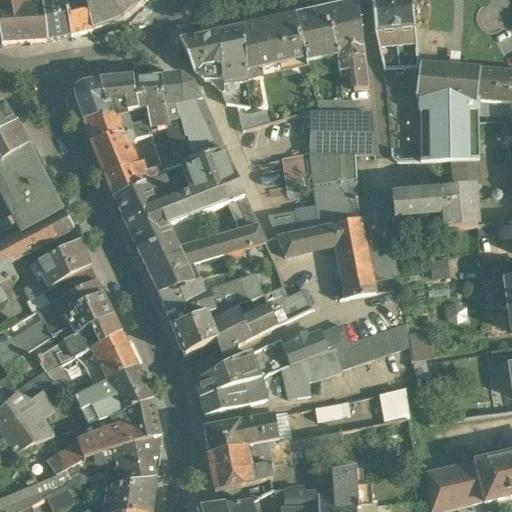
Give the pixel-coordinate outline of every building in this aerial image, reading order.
[(0,0),(0,39),(2,46),(48,44),(41,5),(36,5),(35,0),(0,0)] [(40,0),(41,5),(48,44),(71,39),(64,4),(63,0),(40,0)] [(83,0),(70,0),(72,2),(64,4),(71,39),(92,34),(83,0)] [(83,0),(92,34),(107,30),(121,23),(133,14),(144,3),(145,4),(147,0),(83,0)] [(390,0),(379,0),(372,1),(375,33),(378,47),(390,47),(396,46),(397,46),(395,30),(396,30),(390,0)] [(411,0),(390,0),(396,30),(414,28),(411,0)] [(324,9),(324,10),(337,59),(338,60),(339,73),(351,72),(353,88),(368,87),(361,2),(324,9)] [(324,10),(295,16),(307,62),(326,59),(326,60),(337,59),(324,10)] [(278,20),(243,28),(246,79),(255,77),(254,70),(305,59),(307,66),(308,66),(307,62),(295,16),(278,20)] [(243,28),(219,32),(223,92),(221,93),(226,105),(230,105),(230,106),(249,109),(246,79),(243,28)] [(219,32),(179,40),(194,73),(205,82),(211,82),(221,93),(223,92),(219,32)] [(416,45),(398,46),(403,70),(418,70),(416,45)] [(396,46),(390,47),(391,56),(381,57),(384,71),(403,70),(398,46),(397,46),(396,46)] [(477,103),(478,72),(439,67),(420,66),(416,98),(420,98),(421,164),(447,163),(478,163),(477,103)] [(477,103),(508,107),(511,107),(511,75),(478,72),(477,103)] [(192,88),(180,79),(175,77),(166,78),(169,95),(173,109),(176,108),(179,121),(185,141),(187,141),(215,133),(208,116),(192,88)] [(161,78),(133,81),(137,112),(150,110),(152,116),(165,113),(165,111),(167,110),(163,96),(162,96),(161,78)] [(126,81),(116,82),(120,103),(126,102),(127,113),(137,112),(133,81),(126,81)] [(116,82),(99,83),(105,106),(120,103),(116,82)] [(99,83),(84,85),(79,87),(76,90),(75,94),(74,98),(84,123),(117,115),(117,119),(127,118),(127,113),(126,102),(120,103),(105,106),(99,83)] [(356,102),(333,102),(333,114),(356,114),(356,102)] [(2,105),(0,106),(0,134),(15,126),(2,105)] [(266,111),(250,115),(237,114),(242,132),(269,124),(266,111)] [(333,114),(309,114),(309,156),(355,158),(375,158),(371,114),(356,114),(333,114)] [(117,115),(84,123),(91,144),(120,137),(123,138),(130,136),(132,136),(130,129),(128,118),(127,118),(117,119),(117,115)] [(179,121),(165,124),(168,135),(152,139),(151,139),(160,162),(162,174),(181,167),(193,163),(187,141),(185,141),(179,121)] [(15,126),(0,134),(0,163),(28,146),(17,125),(15,126)] [(148,125),(130,129),(132,136),(130,136),(133,143),(134,143),(151,139),(152,139),(148,125)] [(120,137),(91,144),(105,176),(136,169),(128,148),(134,145),(134,143),(133,143),(130,136),(123,138),(120,137)] [(0,195),(42,171),(28,146),(0,163),(0,195)] [(224,153),(193,163),(181,167),(191,196),(181,199),(189,221),(228,206),(245,200),(224,153)] [(285,191),(313,187),(309,156),(281,161),(285,191)] [(355,158),(309,156),(313,187),(356,182),(355,158)] [(481,192),(478,163),(447,163),(450,194),(473,192),(481,192)] [(136,169),(105,176),(114,199),(156,182),(154,172),(144,175),(142,168),(136,169)] [(42,171),(0,195),(16,224),(22,235),(63,213),(42,171)] [(114,199),(113,199),(138,252),(174,240),(170,228),(189,221),(181,199),(174,202),(164,180),(163,180),(114,199)] [(356,182),(313,187),(316,208),(319,230),(332,228),(358,222),(357,202),(356,182)] [(450,194),(392,199),(395,220),(411,219),(432,217),(439,216),(441,220),(444,220),(444,224),(445,234),(476,231),(473,192),(450,194)] [(0,223),(4,231),(16,224),(0,195),(0,223)] [(392,199),(357,202),(358,222),(360,222),(364,242),(393,238),(397,237),(395,220),(392,199)] [(245,200),(228,206),(239,234),(257,229),(245,200)] [(319,230),(316,208),(295,211),(295,214),(299,234),(319,230)] [(0,284),(14,277),(8,266),(74,230),(63,213),(22,235),(0,247),(0,284)] [(295,214),(268,218),(277,239),(299,234),(295,214)] [(439,216),(432,217),(434,225),(444,224),(444,220),(441,220),(439,216)] [(411,219),(395,220),(397,237),(412,236),(411,219)] [(358,222),(332,228),(336,248),(340,269),(367,261),(364,242),(360,222),(358,222)] [(500,244),(511,242),(511,227),(498,229),(500,244)] [(299,234),(277,239),(285,259),(336,248),(332,228),(319,230),(299,234)] [(239,234),(186,249),(186,251),(192,267),(265,246),(258,229),(257,229),(239,234)] [(394,260),(393,238),(364,242),(367,261),(372,284),(398,279),(394,260)] [(174,240),(138,252),(158,296),(195,285),(186,270),(192,267),(186,251),(179,253),(174,240)] [(79,243),(36,267),(42,276),(36,279),(38,282),(26,288),(25,291),(31,301),(60,285),(91,269),(79,243)] [(367,261),(340,269),(347,303),(375,297),(372,284),(367,261)] [(91,269),(60,285),(66,298),(97,282),(91,269)] [(66,298),(55,304),(62,319),(64,318),(103,296),(97,282),(66,298)] [(195,285),(158,296),(172,330),(207,317),(208,317),(248,303),(241,282),(207,293),(208,294),(204,295),(201,283),(195,285)] [(304,293),(294,298),(302,317),(313,312),(304,293)] [(103,296),(64,318),(70,328),(74,337),(89,329),(113,317),(103,296)] [(294,298),(268,310),(277,329),(302,317),(294,298)] [(43,299),(28,307),(33,316),(37,313),(48,307),(43,299)] [(42,322),(45,328),(58,321),(50,306),(48,307),(37,313),(42,322)] [(268,310),(248,320),(245,313),(239,315),(247,326),(247,328),(255,339),(277,329),(268,310)] [(207,317),(172,330),(184,359),(216,343),(221,357),(255,339),(247,328),(247,326),(239,315),(235,316),(212,327),(208,317),(207,317)] [(113,317),(89,329),(93,336),(94,335),(100,347),(121,334),(113,317)] [(64,318),(62,319),(58,321),(45,328),(52,339),(70,328),(64,318)] [(45,328),(42,322),(9,342),(20,359),(52,339),(45,328)] [(405,327),(358,342),(363,364),(409,350),(405,327)] [(304,337),(294,341),(296,346),(284,351),(291,367),(300,364),(332,351),(334,350),(348,345),(341,328),(306,342),(304,337)] [(121,334),(100,347),(94,335),(93,336),(89,329),(74,337),(64,342),(36,361),(44,373),(52,385),(57,394),(70,386),(61,369),(81,358),(94,389),(103,384),(92,365),(127,347),(121,334)] [(9,342),(4,332),(0,334),(0,362),(4,369),(20,359),(9,342)] [(348,345),(334,350),(335,352),(342,372),(363,364),(358,342),(348,345)] [(127,347),(92,365),(103,384),(137,368),(127,347)] [(335,352),(300,364),(306,379),(309,382),(309,384),(342,373),(342,372),(335,352)] [(247,357),(232,364),(195,385),(201,400),(258,383),(247,357)] [(306,379),(300,364),(291,367),(280,372),(286,401),(310,398),(309,384),(309,382),(306,379)] [(94,389),(75,398),(86,420),(93,418),(95,423),(89,426),(90,427),(113,418),(153,401),(137,368),(103,384),(94,389)] [(43,393),(52,385),(44,373),(15,392),(16,395),(31,403),(43,393)] [(0,410),(7,404),(16,395),(15,392),(8,378),(0,383),(0,410)] [(258,383),(201,400),(205,418),(267,403),(264,383),(263,381),(258,383)] [(43,393),(53,412),(63,406),(57,394),(52,385),(43,393)] [(404,391),(378,397),(383,427),(408,422),(404,391)] [(16,395),(7,404),(36,446),(55,439),(45,422),(54,414),(53,412),(43,393),(31,403),(16,395)] [(153,401),(113,418),(116,429),(79,443),(78,444),(84,461),(161,439),(153,401)] [(36,446),(7,404),(0,410),(0,434),(15,457),(36,446)] [(348,405),(314,411),(316,424),(350,418),(348,405)] [(274,418),(203,431),(208,457),(279,444),(274,418)] [(287,446),(290,461),(332,454),(333,458),(347,455),(343,435),(287,446)] [(161,439),(84,461),(84,463),(82,464),(87,480),(106,474),(108,484),(121,481),(122,487),(156,481),(161,439)] [(78,444),(50,466),(58,478),(82,464),(84,463),(84,461),(78,444)] [(279,444),(208,457),(215,493),(269,483),(269,482),(272,481),(270,463),(290,461),(287,446),(279,447),(279,444)] [(511,460),(511,456),(475,465),(484,504),(484,506),(511,499),(511,460)] [(58,478),(0,501),(0,511),(23,511),(45,500),(46,501),(67,490),(72,501),(81,499),(79,487),(88,485),(87,480),(82,464),(59,478),(58,478)] [(475,465),(425,476),(429,511),(447,511),(484,504),(475,465)] [(355,470),(332,474),(334,494),(335,511),(356,511),(357,511),(355,470)] [(122,487),(111,489),(111,493),(106,494),(103,511),(152,511),(156,481),(122,487)] [(67,490),(46,501),(50,511),(60,511),(74,506),(72,501),(67,490)] [(300,491),(284,492),(285,500),(287,511),(315,511),(314,505),(317,505),(317,495),(305,495),(300,491)] [(334,494),(317,495),(317,505),(314,505),(315,511),(356,511),(335,511),(334,494)]
